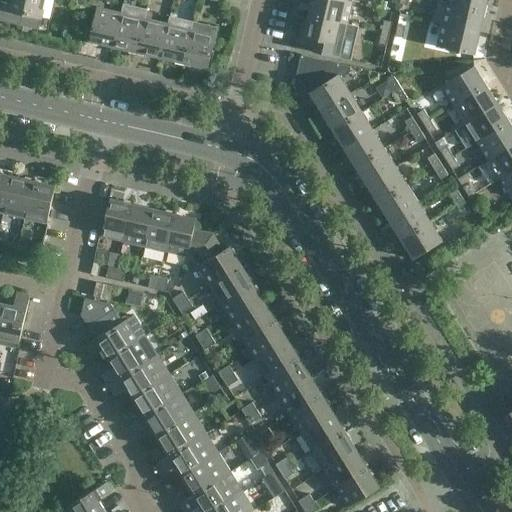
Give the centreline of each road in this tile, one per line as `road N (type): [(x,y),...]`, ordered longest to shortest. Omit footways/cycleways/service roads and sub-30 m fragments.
road 1 (tertiary): [(463,483),(279,189),(226,153)]
road 2 (residential): [(49,377),(93,183)]
road 3 (residential): [(148,511),(135,491),(134,454),(88,385),(49,377)]
road 4 (residential): [(226,153),(262,0)]
road 5 (tertiary): [(226,153),(102,122)]
